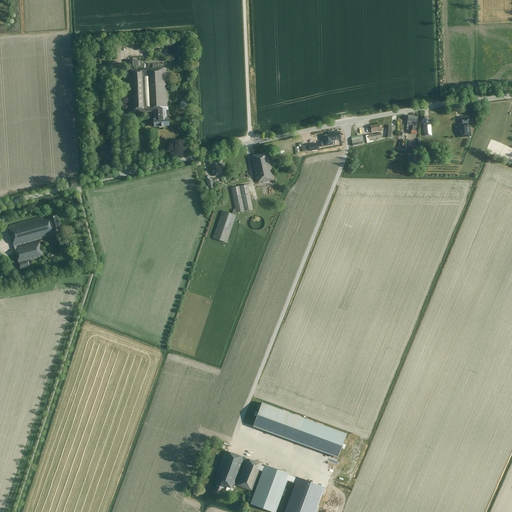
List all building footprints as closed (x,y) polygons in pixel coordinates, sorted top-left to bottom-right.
[(155,69),(155,67),(159,67),(159,64),(152,64),(152,69),(127,70),(128,112),(154,111),(154,112),(155,112),(156,119),(154,119),(155,126),(159,126),(159,127),(165,127),(164,126),(169,126),(169,118),(167,118),(167,110),(169,110),(167,68),(155,69)] [(417,123),(418,117),(408,116),(407,125),(417,126),(417,123)] [(467,123),(469,123),(469,117),(460,118),(461,124),(457,124),(458,138),(471,136),(470,125),(467,126),(467,123)] [(382,131),(380,124),(370,126),(371,133),(382,131)] [(333,140),(341,139),(340,131),(334,132),(333,131),(328,132),(328,135),(323,136),(324,141),(321,142),(322,147),(325,146),(333,145),(333,140)] [(381,133),(365,136),(366,141),(376,139),(376,138),(382,137),(381,133)] [(353,146),(364,144),(363,135),(351,137),(353,146)] [(250,156),(256,183),(257,183),(258,183),(272,180),(273,179),(274,179),(268,152),(255,155),(256,155),(250,156)] [(213,176),(222,174),(220,165),(219,165),(218,163),(212,164),(213,166),(211,166),(213,173),(212,173),(213,176)] [(236,215),(236,213),(253,209),(247,185),(231,188),(236,209),(233,209),(232,213),(222,211),(218,222),(213,238),(226,243),(236,215)] [(48,219),(48,217),(44,218),(43,217),(8,226),(20,270),(30,267),(28,261),(43,257),(39,241),(16,248),(16,246),(49,237),(48,235),(53,234),(52,233),(61,230),(57,216),(48,219)] [(253,426),(295,442),(304,418),(262,403),(253,426)] [(346,434),(304,418),(296,442),(338,457),(346,434)] [(253,492),(261,470),(263,465),(226,451),(217,476),(219,477),(214,491),(220,494),(224,485),(233,489),(243,461),(245,462),(236,485),(253,492)] [(263,465),(261,470),(263,471),(250,504),(273,511),(275,511),(289,474),(263,465)] [(295,484),(284,511),(315,511),(325,487),(297,477),(297,478),(296,478),(290,476),(289,475),(287,481),(295,484)]
